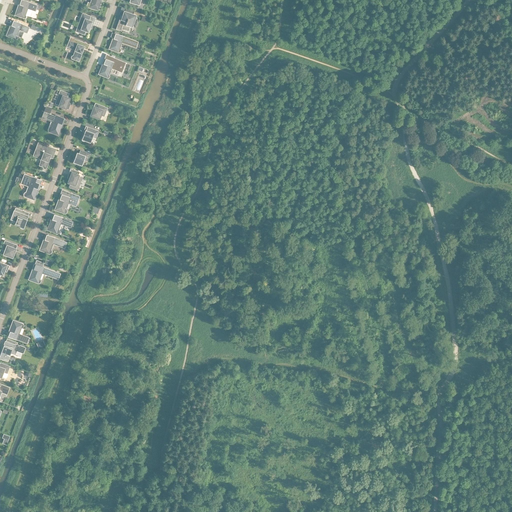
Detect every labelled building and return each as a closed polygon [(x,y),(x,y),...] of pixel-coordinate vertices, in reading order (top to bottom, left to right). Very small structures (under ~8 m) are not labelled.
[(94,0),(95,0),(93,6),(90,5),(89,9),(95,11),(100,12),(103,4),(102,4),(103,0),(94,0)] [(24,2),(21,9),(18,17),(22,19),(26,21),(27,21),(28,20),(28,19),(28,18),(27,17),(29,11),(38,14),(40,8),(24,2)] [(135,17),(136,14),(128,11),(124,22),(123,22),(122,25),(121,25),(119,31),(123,33),(124,32),(131,34),(133,28),(134,29),(137,18),(135,17)] [(85,16),(78,34),(86,36),(88,33),(90,33),(92,28),(94,28),(97,21),(85,16)] [(13,40),(17,42),(18,42),(19,42),(19,41),(19,40),(19,39),(18,39),(21,32),(29,36),(31,30),(16,23),(13,30),(12,30),(9,38),(14,40),(13,40)] [(138,50),(140,44),(118,36),(116,43),(115,43),(112,51),(116,53),(120,55),(121,55),(122,54),(122,53),(122,52),(121,52),(123,45),(138,50)] [(85,49),(86,46),(73,40),(69,49),(78,53),(76,58),(75,58),(74,58),(74,59),(73,60),(74,61),(78,63),(78,62),(81,63),(85,52),(84,52),(86,49),(85,49)] [(108,62),(105,69),(105,68),(101,76),(106,78),(106,79),(109,80),(110,80),(111,80),(111,79),(112,78),(111,78),(111,77),(113,71),(124,75),(128,65),(115,60),(114,64),(108,62)] [(62,108),(70,111),(71,108),(69,107),(71,101),(69,100),(70,96),(63,93),(58,106),(62,108)] [(106,118),(109,110),(100,107),(98,110),(96,110),(93,117),(101,120),(102,117),(106,118)] [(51,134),(52,135),(55,136),(56,135),(60,137),(63,129),(66,121),(60,118),(59,119),(46,114),(44,120),(56,124),(53,130),(52,130),(51,130),(51,131),(50,132),(50,133),(51,134)] [(88,142),(92,144),(94,139),(97,141),(100,134),(89,130),(88,133),(86,137),(85,137),(84,140),(84,142),(84,143),(85,143),(86,144),(87,144),(88,143),(88,142)] [(49,166),(51,161),(52,157),(54,151),(40,145),(36,158),(42,160),(43,163),(42,167),(45,169),(45,170),(46,170),(46,171),(47,171),(48,171),(49,170),(50,167),(49,166)] [(79,156),(78,160),(77,159),(75,163),(75,164),(76,165),(76,166),(77,166),(78,166),(79,166),(80,165),(84,166),(86,162),(89,163),(91,156),(82,153),(81,156),(79,156)] [(73,171),(71,178),(73,179),(71,185),(73,186),(72,189),(79,192),(84,180),(80,178),(80,177),(81,174),(73,171)] [(31,200),(36,202),(39,193),(38,193),(42,182),(27,177),(23,186),(31,189),(29,195),(28,195),(27,195),(26,196),(26,197),(26,198),(26,199),(27,199),(31,201),(31,200)] [(61,204),(58,212),(62,214),(66,216),(67,216),(68,216),(69,215),(69,214),(69,213),(68,212),(70,206),(78,209),(82,199),(71,195),(70,199),(64,197),(63,201),(62,201),(61,204)] [(26,230),(27,228),(26,227),(28,222),(26,221),(29,214),(18,210),(13,222),(19,224),(17,227),(23,229),(23,230),(23,231),(24,231),(25,231),(26,230)] [(61,235),(61,234),(61,233),(61,232),(60,232),(62,226),(73,230),(75,224),(57,217),(54,224),(53,224),(50,232),(55,234),(58,236),(59,236),(60,236),(61,235)] [(67,250),(69,245),(49,237),(47,244),(46,244),(43,252),(47,254),(47,255),(51,256),(52,256),(53,256),(54,255),(54,254),(54,253),(53,252),(52,252),(55,246),(67,250)] [(6,256),(14,259),(17,251),(15,250),(16,247),(7,244),(4,252),(8,253),(6,256)] [(32,282),(36,283),(36,284),(40,286),(41,286),(42,285),(43,285),(43,284),(43,283),(42,282),(41,281),(44,275),(60,282),(62,276),(50,271),(53,264),(49,262),(47,266),(39,263),(36,274),(35,274),(32,282)] [(0,279),(1,280),(3,276),(5,277),(7,271),(9,272),(11,268),(2,265),(1,270),(0,269),(0,279)] [(16,323),(13,332),(11,339),(29,346),(31,340),(21,336),(23,330),(24,331),(25,330),(25,329),(26,328),(26,327),(25,326),(24,326),(21,324),(20,325),(16,323)] [(26,354),(27,350),(20,348),(19,347),(18,348),(17,348),(10,345),(9,348),(7,347),(5,353),(4,352),(3,355),(3,356),(3,357),(4,357),(5,357),(6,357),(6,356),(11,358),(13,355),(24,359),(25,355),(26,354)] [(0,377),(4,379),(7,381),(9,380),(10,376),(9,376),(11,369),(2,366),(1,369),(0,368),(0,377)] [(0,402),(3,394),(9,396),(11,390),(0,385),(0,402)]
